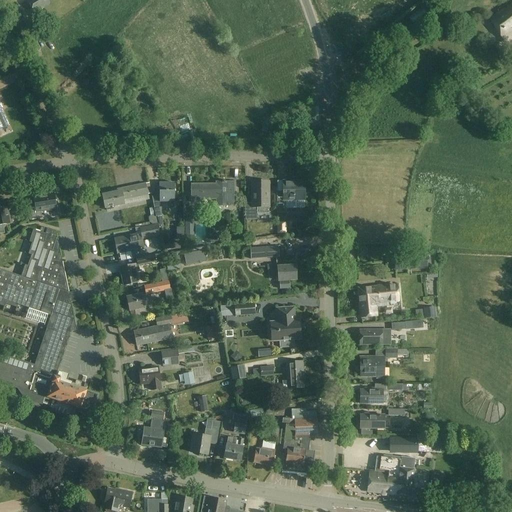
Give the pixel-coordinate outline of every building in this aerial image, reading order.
[(0,0),(13,22),(24,15),(14,0),(0,0)] [(29,0),(28,1),(35,13),(51,4),(48,0),(29,0)] [(505,39),(511,34),(511,5),(491,18),(505,39)] [(423,8),(409,18),(417,29),(431,19),(423,8)] [(0,105),(0,129),(9,126),(0,105)] [(223,206),(223,208),(225,208),(225,206),(235,206),(235,183),(225,183),(225,182),(223,182),(223,183),(217,183),(217,187),(213,187),(213,186),(192,186),(192,203),(204,203),(204,199),(218,199),(218,206),(223,206)] [(287,214),(287,201),(305,201),(305,182),(283,183),(284,192),(277,192),(277,214),(287,214)] [(153,197),(156,218),(157,218),(162,217),(163,216),(163,208),(160,208),(160,203),(175,203),(175,183),(159,183),(160,196),(153,197)] [(257,220),(257,208),(269,208),(269,183),(253,183),(253,203),(246,203),(246,220),(257,220)] [(149,184),(145,185),(110,192),(110,194),(103,196),(105,209),(106,208),(107,211),(114,209),(113,207),(125,204),(124,200),(148,195),(147,192),(151,191),(149,184)] [(37,213),(57,209),(56,205),(58,205),(56,196),(55,196),(54,194),(41,196),(33,197),(35,204),(28,205),(30,221),(38,219),(37,213)] [(0,234),(5,234),(4,226),(10,225),(9,223),(11,223),(9,215),(8,215),(6,202),(4,203),(4,201),(0,202),(0,234)] [(195,222),(194,233),(206,234),(207,222),(195,222)] [(278,223),(277,235),(285,235),(286,223),(278,223)] [(185,235),(193,235),(193,224),(185,224),(185,235)] [(140,229),(142,235),(138,236),(137,234),(114,239),(117,255),(141,250),(140,249),(144,248),(143,240),(156,237),(154,226),(140,229)] [(70,408),(70,405),(81,409),(81,407),(87,409),(88,407),(94,409),(98,395),(83,390),(85,384),(77,381),(76,385),(67,382),(69,376),(63,374),(61,379),(55,377),(70,331),(76,330),(74,320),(74,319),(56,231),(48,229),(46,234),(34,230),(30,242),(33,243),(29,255),(31,255),(28,266),(25,266),(22,277),(0,269),(0,305),(5,307),(6,304),(18,308),(18,305),(30,309),(32,304),(54,311),(34,371),(31,370),(0,359),(0,382),(24,391),(23,396),(43,406),(46,397),(58,401),(57,404),(70,408)] [(251,259),(280,257),(279,247),(251,248),(251,259)] [(186,265),(201,262),(198,251),(184,253),(186,265)] [(138,265),(135,265),(120,269),(121,275),(122,275),(124,286),(138,283),(137,278),(138,278),(137,272),(140,271),(139,267),(158,263),(157,255),(136,259),(138,265)] [(166,271),(181,268),(179,255),(164,258),(166,271)] [(395,257),(396,270),(426,268),(426,255),(395,257)] [(269,270),(268,270),(268,275),(278,274),(279,281),(297,280),(296,266),(279,267),(278,265),(268,266),(269,270)] [(146,295),(159,292),(156,283),(144,286),(146,295)] [(360,305),(375,303),(397,301),(396,286),(358,290),(360,305)] [(140,316),(139,309),(145,308),(143,295),(127,299),(130,311),(132,318),(140,316)] [(422,298),(424,319),(437,318),(436,310),(438,310),(437,297),(422,298)] [(255,303),(235,304),(235,306),(221,307),(222,317),(236,316),(236,317),(256,316),(255,303)] [(375,303),(360,305),(361,317),(376,316),(375,303)] [(294,317),(294,308),(277,309),(278,322),(270,323),(272,341),(280,340),(281,348),(294,347),(294,339),(301,339),(299,321),(294,321),(294,317)] [(174,325),(187,323),(185,313),(172,315),(174,325)] [(137,346),(158,342),(172,339),(170,326),(173,325),(171,317),(155,320),(157,328),(135,332),(137,346)] [(392,331),(409,330),(408,323),(392,324),(392,331)] [(214,325),(206,327),(208,339),(216,337),(214,325)] [(32,346),(37,331),(29,328),(24,344),(32,346)] [(390,331),(360,331),(360,345),(390,345),(390,331)] [(178,350),(161,352),(164,368),(180,365),(179,363),(186,362),(184,354),(194,353),(194,349),(178,351),(178,350)] [(398,349),(385,349),(385,359),(397,359),(397,357),(404,357),(404,350),(398,350),(398,349)] [(384,379),(384,358),(360,358),(360,377),(377,377),(377,379),(384,379)] [(288,364),(289,389),(304,388),(302,363),(288,364)] [(246,379),(244,366),(230,368),(232,382),(246,379)] [(273,367),(261,368),(261,377),(274,377),(273,367)] [(161,390),(158,368),(139,370),(141,385),(151,384),(152,391),(161,390)] [(194,383),(192,373),(184,375),(185,385),(194,383)] [(382,404),(382,391),(360,390),(360,404),(382,404)] [(178,395),(180,405),(188,403),(185,393),(178,395)] [(208,412),(205,398),(198,399),(200,413),(208,412)] [(262,408),(249,411),(251,419),(263,416),(262,408)] [(293,411),(293,422),(294,438),(310,437),(318,436),(317,413),(306,413),(306,410),(293,411)] [(164,432),(162,431),(164,414),(152,412),(151,419),(152,419),(150,430),(145,429),(143,445),(167,448),(168,439),(163,439),(164,432)] [(236,432),(245,433),(248,416),(235,413),(232,429),(236,430),(236,432)] [(272,422),(278,420),(276,414),(270,416),(272,422)] [(360,429),(384,429),(384,416),(360,416),(360,429)] [(309,452),(310,437),(294,438),(293,422),(285,420),(282,444),(284,445),(284,449),(285,449),(283,469),(312,473),(314,452),(309,452)] [(206,430),(205,436),(194,435),(191,453),(208,456),(210,444),(216,445),(220,423),(213,422),(211,431),(206,430)] [(417,437),(417,452),(442,454),(448,447),(448,437),(417,435),(417,437)] [(389,454),(417,454),(417,452),(417,437),(389,437),(389,454)] [(229,438),(227,445),(225,458),(241,461),(243,448),(242,448),(244,440),(239,439),(237,447),(236,447),(237,439),(229,438)] [(255,463),(266,465),(266,466),(272,467),(275,452),(262,449),(262,451),(257,450),(255,463)] [(414,470),(388,467),(387,474),(370,472),(368,492),(411,497),(414,470)] [(356,484),(356,493),(365,493),(365,485),(356,484)] [(108,489),(108,492),(104,493),(103,499),(106,501),(105,504),(104,509),(106,510),(106,511),(118,511),(119,510),(120,510),(122,509),(123,507),(129,509),(133,493),(119,490),(119,492),(108,489)] [(192,506),(193,501),(193,499),(174,496),(173,505),(175,505),(173,511),(193,511),(194,507),(192,506)] [(224,511),(227,502),(205,497),(201,511),(224,511)] [(147,500),(147,511),(169,511),(170,505),(161,506),(161,500),(147,500)]
